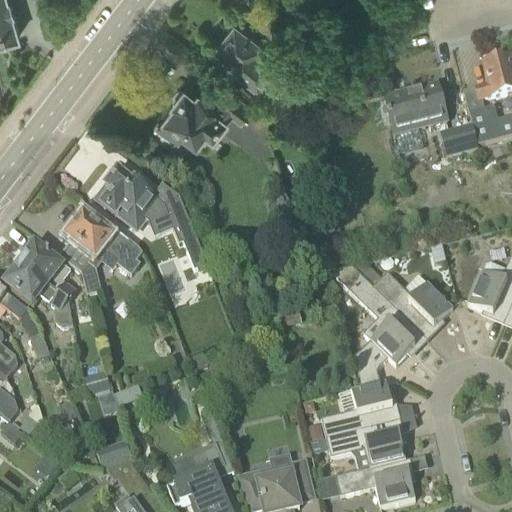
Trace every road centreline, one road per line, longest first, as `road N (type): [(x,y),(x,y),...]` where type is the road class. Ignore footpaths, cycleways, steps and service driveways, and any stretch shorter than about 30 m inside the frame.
road 1 (residential): [(511,407),(500,380),(478,369),(455,375),(440,395),(465,511)]
road 2 (tertiary): [(0,175),(135,0)]
